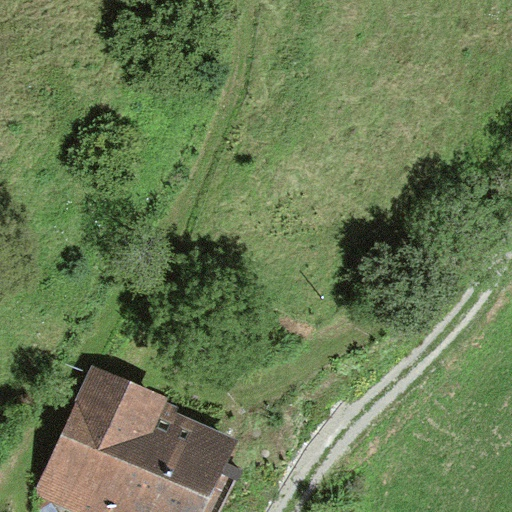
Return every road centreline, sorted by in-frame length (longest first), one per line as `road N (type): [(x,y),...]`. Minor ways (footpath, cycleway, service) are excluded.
road 1 (track): [(244,0),(242,55),(170,289),(166,336),(175,369),(211,389),(272,380),(511,237)]
road 2 (track): [(30,511),(30,463),(148,254),(195,210)]
road 3 (track): [(511,241),(439,341),(339,436),(290,511)]
